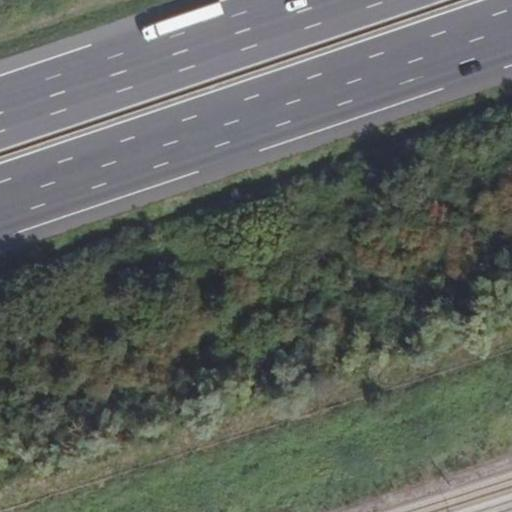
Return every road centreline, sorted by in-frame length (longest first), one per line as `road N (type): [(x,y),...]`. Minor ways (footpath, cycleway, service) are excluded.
road 1 (motorway): [(0,201),(511,29)]
road 2 (motorway): [(329,0),(0,110)]
